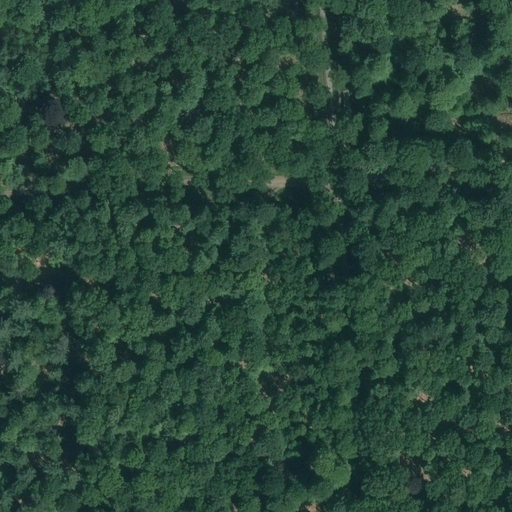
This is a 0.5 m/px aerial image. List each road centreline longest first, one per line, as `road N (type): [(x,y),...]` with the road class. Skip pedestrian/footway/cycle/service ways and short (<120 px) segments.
road 1 (unclassified): [(365,511),(320,0)]
road 2 (track): [(511,182),(0,193)]
